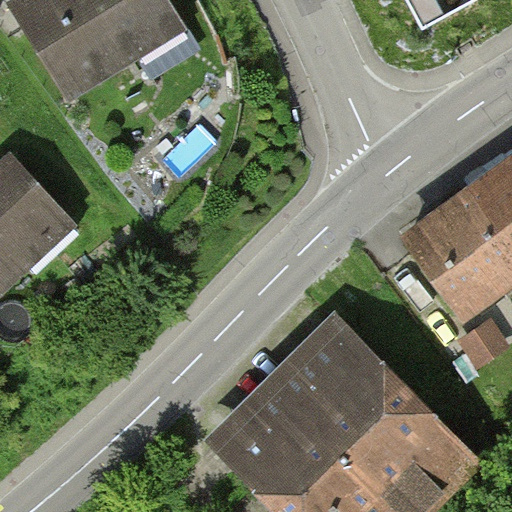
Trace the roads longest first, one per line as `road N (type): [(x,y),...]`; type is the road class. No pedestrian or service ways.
road 1 (tertiary): [(394,171),(34,511)]
road 2 (unclassified): [(394,171),(373,147),(308,0)]
road 3 (tertiary): [(511,85),(394,171)]
